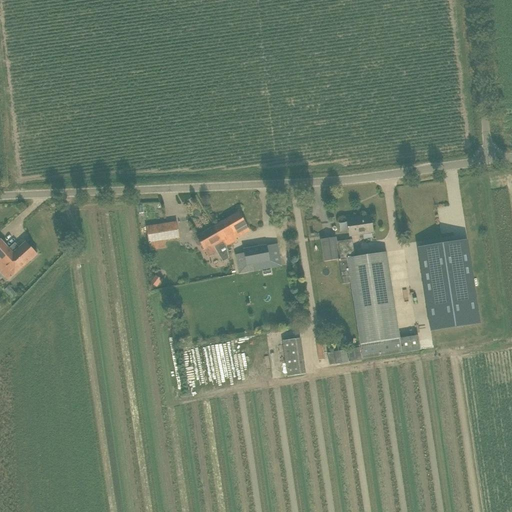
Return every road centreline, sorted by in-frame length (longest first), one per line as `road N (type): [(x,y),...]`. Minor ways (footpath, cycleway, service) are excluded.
road 1 (unclassified): [(0,195),(294,184),(488,162)]
road 2 (unclassified): [(488,162),(470,0)]
